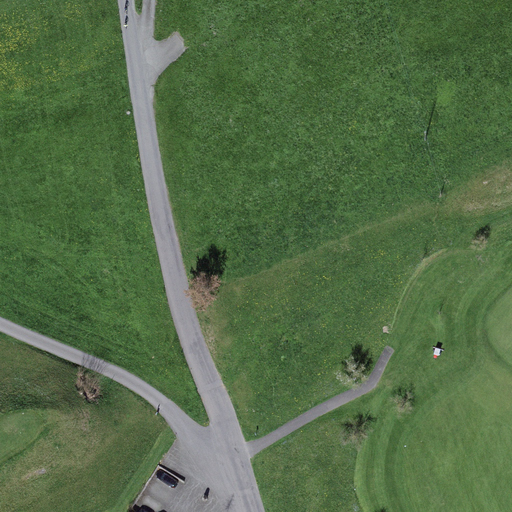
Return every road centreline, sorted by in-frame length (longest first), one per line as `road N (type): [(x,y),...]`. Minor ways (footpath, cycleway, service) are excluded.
road 1 (unclassified): [(229,442),(169,262),(123,0)]
road 2 (unclassified): [(0,326),(127,383),(190,430),(229,442)]
